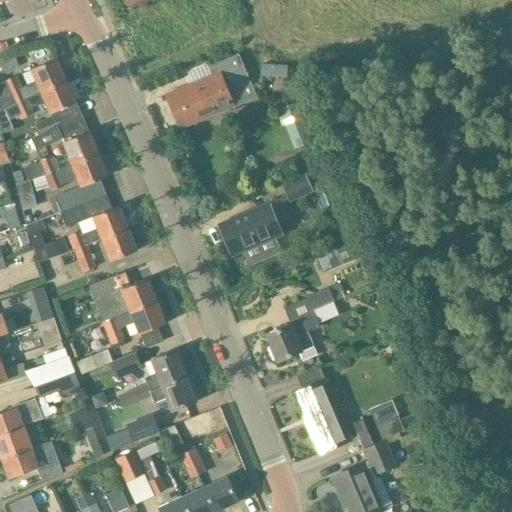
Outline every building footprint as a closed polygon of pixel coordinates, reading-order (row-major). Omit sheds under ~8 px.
[(0,55),(0,68),(1,71),(18,66),(13,51),(0,55)] [(165,96),(178,129),(256,96),(239,54),(208,67),(211,76),(165,96)] [(26,98),(65,80),(55,58),(31,70),(36,82),(22,88),(16,76),(0,83),(0,109),(3,108),(24,98),(26,98)] [(286,77),(286,67),(260,65),(260,73),(260,76),(271,76),(286,77)] [(51,113),(76,102),(65,80),(26,98),(24,98),(3,108),(9,120),(17,116),(19,120),(34,113),(32,108),(45,102),(51,113)] [(277,110),(293,150),(317,141),(302,100),(277,110)] [(52,116),(34,124),(38,135),(53,128),(57,126),(52,116)] [(38,135),(30,138),(35,150),(58,140),(53,128),(38,135)] [(38,160),(44,175),(98,154),(89,132),(63,142),(63,143),(57,145),(61,155),(53,159),(51,155),(38,160)] [(98,154),(44,175),(50,192),(64,186),(63,184),(77,179),(80,186),(106,176),(98,154)] [(280,185),(288,203),(312,193),(304,175),(280,185)] [(30,181),(15,185),(18,196),(22,211),(37,207),(33,192),(30,181)] [(54,196),(60,212),(83,203),(76,188),(54,196)] [(218,225),(231,255),(282,234),(277,223),(288,218),(280,199),(269,204),(269,203),(218,225)] [(83,203),(60,212),(66,227),(89,218),(83,203)] [(127,228),(119,206),(92,217),(97,228),(83,234),(82,230),(67,236),(73,249),(86,244),(101,239),(127,228)] [(36,254),(39,263),(48,260),(37,231),(44,229),(40,220),(26,226),(35,254),(36,254)] [(25,225),(11,230),(14,236),(27,232),(25,225)] [(136,251),(127,228),(101,239),(110,261),(136,251)] [(316,257),(322,274),(363,257),(356,241),(316,257)] [(86,244),(73,249),(82,273),(95,267),(86,244)] [(106,309),(110,318),(156,300),(147,278),(121,288),(116,275),(89,286),(94,300),(109,294),(114,306),(106,309)] [(42,286),(27,291),(32,306),(47,301),(42,286)] [(307,297),(313,310),(333,302),(327,288),(307,297)] [(103,322),(101,322),(110,345),(124,340),(120,329),(135,323),(139,333),(165,323),(156,300),(110,318),(103,321),(103,322)] [(0,334),(8,331),(2,312),(0,312),(0,334)] [(290,324),(265,334),(277,361),(297,352),(300,360),(315,353),(312,346),(313,345),(307,332),(320,327),(315,315),(291,325),(290,324)] [(60,338),(54,322),(39,328),(44,344),(60,338)] [(84,370),(110,359),(106,349),(80,359),(84,370)] [(150,389),(186,376),(175,349),(150,359),(156,373),(144,378),(146,384),(148,384),(150,389)] [(108,363),(115,380),(141,370),(135,353),(108,363)] [(0,380),(6,379),(7,383),(27,376),(22,364),(3,370),(0,361),(0,380)] [(33,387),(38,398),(58,391),(60,396),(80,390),(74,372),(71,373),(71,372),(48,380),(48,381),(33,387)] [(166,398),(171,411),(195,401),(186,376),(150,389),(148,384),(146,384),(133,389),(138,401),(151,395),(154,403),(166,398)] [(295,393),(321,452),(351,439),(326,380),(295,393)] [(122,408),(138,401),(133,389),(117,395),(122,408)] [(0,412),(0,433),(23,425),(23,427),(42,420),(42,418),(35,399),(16,406),(0,412)] [(68,416),(76,434),(92,428),(85,409),(68,416)] [(152,413),(126,424),(133,442),(160,432),(152,413)] [(351,423),(362,448),(385,438),(404,430),(398,415),(376,423),(372,414),(351,423)] [(176,422),(182,442),(205,436),(199,415),(176,422)] [(0,433),(0,452),(2,458),(31,447),(23,427),(23,425),(0,433)] [(117,432),(105,437),(111,452),(122,446),(117,432)] [(362,448),(374,475),(396,466),(385,438),(362,448)] [(37,466),(43,482),(63,475),(50,442),(32,449),(31,447),(2,458),(9,476),(37,466)] [(187,452),(197,475),(205,472),(195,448),(187,452)] [(114,459),(125,483),(145,474),(134,450),(114,459)] [(179,455),(189,479),(197,475),(187,452),(179,455)] [(344,497),(350,511),(377,511),(383,510),(365,464),(332,477),(341,499),(344,497)] [(147,482),(153,496),(166,490),(159,476),(147,482)] [(203,486),(215,511),(237,502),(226,476),(203,486)] [(181,496),(188,511),(214,511),(215,511),(203,486),(181,496)] [(105,496),(112,511),(118,511),(128,507),(120,489),(105,496)] [(99,511),(91,492),(81,496),(86,507),(88,511),(99,511)] [(30,495),(22,499),(27,511),(37,511),(38,511),(30,495)] [(158,506),(160,511),(188,511),(181,496),(158,506)]
